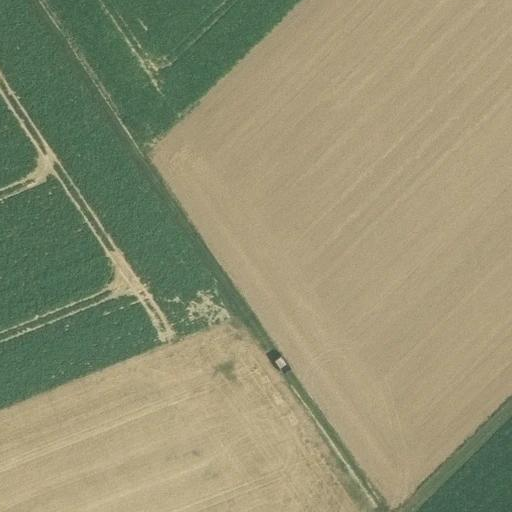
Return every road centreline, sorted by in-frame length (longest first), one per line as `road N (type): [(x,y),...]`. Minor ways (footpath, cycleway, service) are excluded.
road 1 (track): [(378,511),(39,0)]
road 2 (track): [(511,409),(407,511)]
